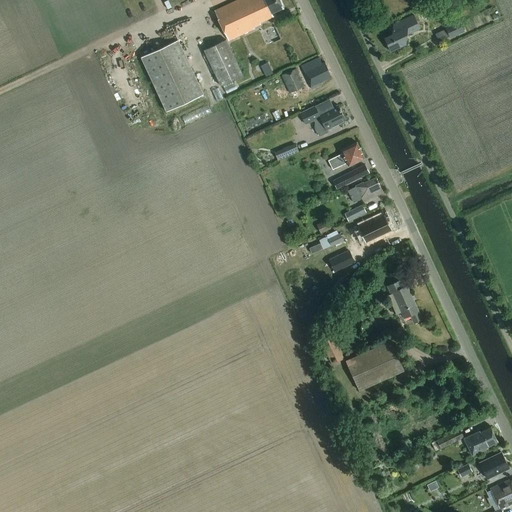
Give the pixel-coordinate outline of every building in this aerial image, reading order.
[(284,7),(280,0),(236,0),(214,11),(228,41),(254,29),(253,27),(260,24),(260,23),(273,16),(272,13),(284,7)] [(427,16),(439,9),(437,5),(424,11),(427,16)] [(406,44),(407,34),(420,28),(414,15),(393,25),(392,34),(384,38),(391,51),(406,44)] [(460,22),(446,28),(451,38),(450,36),(463,30),(464,32),(464,31),(460,22)] [(226,39),(204,50),(221,86),(243,76),(226,39)] [(166,111),(169,110),(203,94),(177,40),(141,57),(166,111)] [(322,63),(320,59),(303,67),(312,88),(322,84),(320,82),(332,76),(325,62),(322,63)] [(270,66),(262,69),(265,76),(273,73),(270,66)] [(296,68),(281,75),(289,92),(304,86),(296,68)] [(306,124),(315,120),(315,122),(316,124),(315,126),(316,128),(317,130),(318,132),(319,134),(321,135),(319,135),(320,136),(328,132),(327,129),(346,120),(338,105),(319,114),(315,106),(300,113),(306,124)] [(357,142),(340,150),(342,153),(328,160),(333,169),(346,163),(348,166),(365,158),(357,142)] [(296,143),(290,146),(275,152),(278,160),(299,151),(296,143)] [(340,177),(344,185),(369,173),(365,165),(340,177)] [(377,177),(360,185),(348,191),(354,202),(362,198),(364,202),(383,192),(377,177)] [(362,204),(345,213),(350,223),(367,214),(362,204)] [(389,211),(362,224),(369,240),(396,228),(389,211)] [(331,229),(327,220),(317,224),(321,233),(331,229)] [(344,240),(340,233),(328,238),(331,246),(344,240)] [(321,243),(310,247),(312,253),(323,248),(321,243)] [(335,271),(355,261),(350,250),(329,259),(335,271)] [(404,318),(411,315),(414,322),(421,319),(407,286),(402,288),(399,281),(388,286),(391,294),(388,295),(397,315),(402,312),(404,318)] [(319,337),(321,341),(326,352),(321,354),(326,364),(343,357),(334,335),(332,331),(319,337)] [(390,341),(346,360),(359,390),(404,370),(390,341)] [(487,447),(487,446),(498,442),(491,427),(480,432),(480,431),(464,438),(472,455),(488,448),(487,447)] [(460,429),(445,436),(432,443),(436,450),(449,444),(464,437),(460,429)] [(480,462),(488,479),(509,468),(501,452),(480,462)] [(468,464),(458,469),(461,476),(472,471),(468,464)] [(431,489),(440,487),(438,479),(429,481),(431,489)] [(500,509),(511,503),(511,482),(511,483),(509,480),(491,488),(500,509)]
